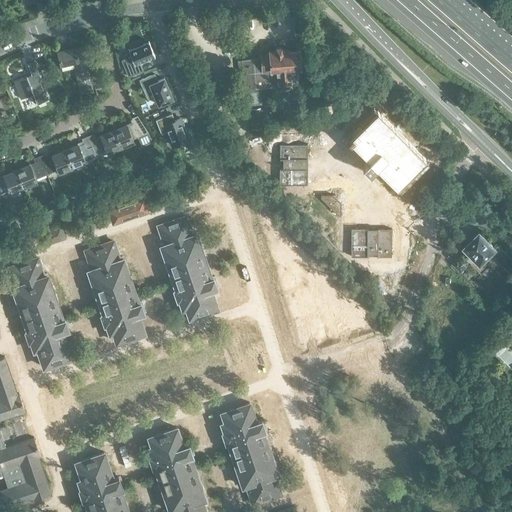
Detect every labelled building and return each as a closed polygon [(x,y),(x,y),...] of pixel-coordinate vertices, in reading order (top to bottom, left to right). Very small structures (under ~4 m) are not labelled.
[(131,56),(122,60),(128,76),(143,70),(139,61),(154,55),(154,56),(155,55),(148,40),(148,41),(143,44),(142,41),(133,44),(134,47),(129,49),(129,48),(128,49),(131,56)] [(85,45),(57,52),(60,65),(74,62),(81,94),(93,91),(85,60),(88,59),(85,45)] [(262,58),(254,59),(254,58),(241,60),(245,105),(262,104),(261,97),(273,96),(272,87),(292,85),(292,84),(299,83),(298,74),(299,74),(299,68),(300,68),(299,51),(289,52),(289,50),(284,50),(281,47),(277,47),(274,51),(270,51),(271,53),(262,54),(262,58)] [(34,60),(27,62),(31,74),(14,80),(21,99),(33,94),(37,104),(47,100),(39,79),(41,79),(34,60)] [(151,75),(139,80),(143,89),(151,86),(155,96),(158,103),(158,104),(159,104),(172,99),(173,98),(172,97),(169,90),(167,86),(164,79),(164,78),(154,82),(151,75)] [(377,110),(350,139),(370,160),(363,166),(378,180),(383,174),(398,188),(427,158),(377,110)] [(172,113),(155,119),(161,133),(167,131),(172,145),(179,142),(179,143),(181,142),(181,141),(188,139),(185,130),(186,130),(184,123),(182,123),(180,118),(175,120),(172,113)] [(127,124),(114,129),(121,147),(134,141),(133,139),(149,132),(137,115),(130,118),(133,123),(128,125),(127,124)] [(121,147),(114,129),(101,134),(101,136),(96,138),(94,133),(88,135),(96,154),(101,152),(102,154),(121,147)] [(78,144),(65,149),(72,167),(85,162),(84,159),(96,154),(88,135),(82,138),(84,143),(79,145),(78,144)] [(72,167),(65,149),(52,155),(52,157),(47,159),(45,153),(39,156),(47,175),(58,170),(59,173),(72,167)] [(29,164),(16,170),(24,187),(36,182),(35,179),(47,175),(39,156),(33,158),(35,164),(30,166),(29,164)] [(280,158),(280,181),(290,181),(290,180),(290,158),(280,158)] [(300,158),(290,158),(290,180),(300,180),(300,158)] [(300,158),(300,180),(310,180),(310,158),(300,158)] [(310,158),(310,180),(320,180),(320,158),(310,158)] [(320,158),(320,180),(330,180),(330,158),(320,158)] [(330,180),(330,181),(340,181),(340,158),(330,158),(330,180)] [(24,187),(16,170),(3,175),(4,176),(0,178),(0,193),(9,190),(10,193),(24,187)] [(354,196),(354,206),(355,206),(377,206),(377,196),(354,196)] [(144,198),(108,210),(113,224),(148,212),(144,198)] [(53,213),(59,211),(60,211),(57,204),(51,207),(53,213)] [(355,206),(355,216),(377,216),(377,206),(355,206)] [(164,242),(160,244),(176,289),(174,290),(178,300),(180,299),(183,308),(186,307),(190,317),(217,308),(211,289),(216,287),(213,277),(211,277),(196,233),(192,234),(186,216),(158,225),(164,242)] [(355,216),(355,225),(377,226),(377,216),(355,216)] [(355,225),(355,235),(377,235),(377,226),(355,225)] [(61,226),(45,231),(49,243),(65,238),(61,226)] [(468,239),(462,245),(464,247),(479,263),(481,261),(483,262),(486,259),(485,257),(489,253),(490,252),(492,254),(496,257),(497,258),(496,258),(510,272),(511,274),(511,272),(511,256),(505,250),(504,250),(502,247),(501,248),(498,251),(495,248),(496,246),(479,228),(470,237),(468,239)] [(355,235),(355,245),(377,245),(377,235),(355,235)] [(113,240),(85,250),(91,267),(88,268),(103,314),(102,315),(105,324),(107,324),(110,333),(113,332),(117,341),(144,332),(138,313),(143,311),(140,301),(138,302),(123,257),(119,258),(113,240)] [(354,245),(354,255),(376,256),(377,245),(355,245),(354,245)] [(464,256),(460,259),(458,257),(452,263),(461,272),(466,266),(465,264),(468,261),(464,256)] [(38,257),(10,267),(16,284),(12,285),(28,331),(26,331),(29,341),(31,341),(34,350),(38,349),(44,366),(72,357),(62,330),(68,328),(65,318),(63,319),(47,274),(44,275),(38,257)] [(225,422),(221,423),(224,432),(223,433),(226,442),(228,442),(243,487),(247,486),(253,503),(281,494),(275,476),(278,475),(263,430),(264,429),(261,419),(255,421),(249,402),(221,412),(225,422)] [(152,446),(148,448),(151,456),(150,457),(153,467),(155,467),(170,511),(174,511),(205,511),(202,500),(205,499),(190,454),(192,454),(188,444),(182,446),(176,427),(149,436),(152,446)] [(104,452),(76,461),(82,479),(78,480),(81,489),(80,490),(83,500),(85,499),(89,511),(128,511),(120,487),(122,486),(118,476),(112,478),(104,452)]
